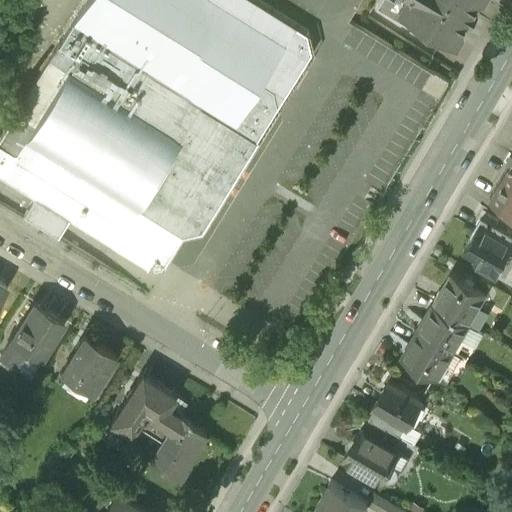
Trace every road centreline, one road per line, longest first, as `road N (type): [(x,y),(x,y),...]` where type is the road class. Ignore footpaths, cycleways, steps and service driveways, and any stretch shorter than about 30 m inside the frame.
road 1 (secondary): [(511,56),(301,416)]
road 2 (residential): [(301,416),(0,235)]
